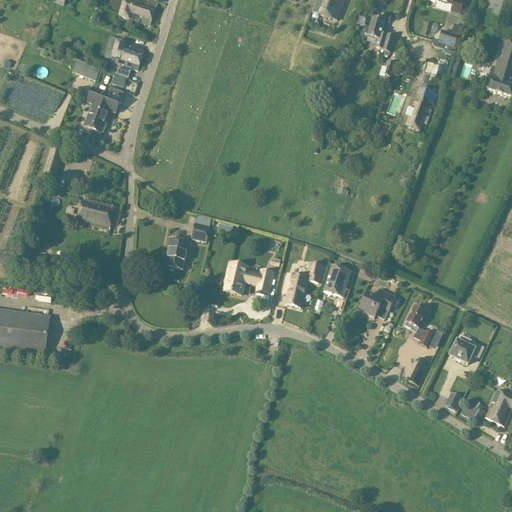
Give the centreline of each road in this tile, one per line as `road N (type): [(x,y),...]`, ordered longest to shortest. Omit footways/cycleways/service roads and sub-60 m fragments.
road 1 (residential): [(511,460),(303,334),(175,337),(133,319),(125,303),(128,166)]
road 2 (residential): [(128,166),(170,0)]
road 3 (residential): [(128,166),(0,109)]
